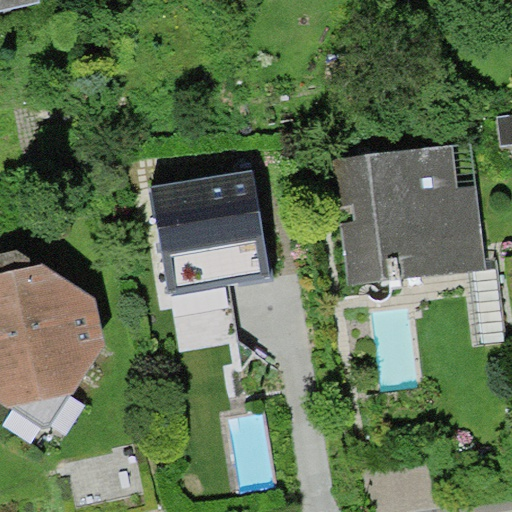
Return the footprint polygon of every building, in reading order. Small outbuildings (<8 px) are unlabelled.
[(0,0),(0,14),(45,5),(43,0),(0,0)] [(511,114),(495,115),(498,159),(511,157),(511,114)] [(473,148),(337,166),(353,286),(488,269),(473,148)] [(271,166),(151,185),(170,303),(290,284),(271,166)] [(6,263),(0,272),(0,401),(57,439),(66,436),(120,354),(105,302),(37,257),(6,263)] [(151,511),(138,449),(66,464),(74,511),(151,511)]
